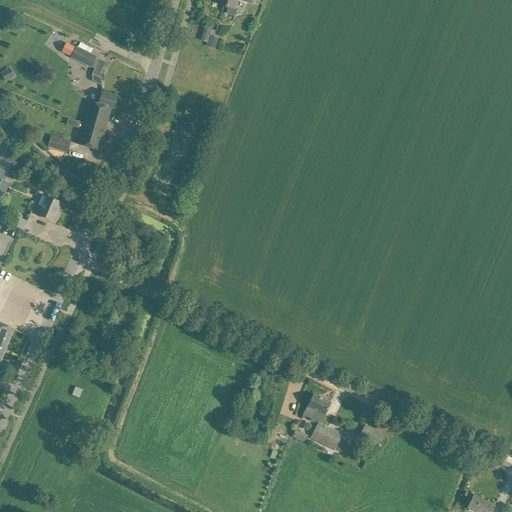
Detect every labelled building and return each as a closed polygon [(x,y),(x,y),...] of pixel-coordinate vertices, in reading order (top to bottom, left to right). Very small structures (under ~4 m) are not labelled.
[(252,0),(219,0),(218,4),(236,9),(238,0),(240,0),(252,3),(252,0)] [(204,28),(200,41),(207,42),(206,45),(215,48),(218,38),(209,35),(211,30),(204,28)] [(76,47),(71,57),(91,67),(96,56),(76,47)] [(10,68),(1,73),(6,82),(15,77),(10,68)] [(118,96),(108,93),(102,91),(98,104),(91,102),(90,101),(84,123),(105,129),(111,108),(115,109),(118,96)] [(99,150),(105,129),(84,123),(78,144),(89,147),(99,150)] [(68,151),(71,142),(51,136),(49,146),(68,151)] [(0,159),(0,177),(5,180),(11,164),(0,159)] [(61,203),(52,199),(47,197),(42,208),(38,206),(35,213),(43,216),(52,220),(56,210),(58,211),(61,203)] [(23,230),(27,221),(16,216),(12,226),(23,230)] [(0,361),(14,329),(4,325),(0,323),(0,361)] [(79,398),(82,390),(76,387),(72,395),(79,398)] [(316,420),(321,423),(325,415),(324,415),(330,403),(314,394),(308,406),(307,406),(303,415),(316,421),(316,420)] [(318,422),(310,437),(334,449),(335,448),(336,445),(339,440),(340,437),(342,434),(318,422)] [(376,459),(386,464),(392,452),(383,447),(386,440),(378,436),(379,434),(365,427),(355,446),(377,458),(376,459)] [(308,435),(296,429),(293,436),(304,442),(308,435)] [(491,511),(494,505),(474,495),(468,508),(476,511),(491,511)]
